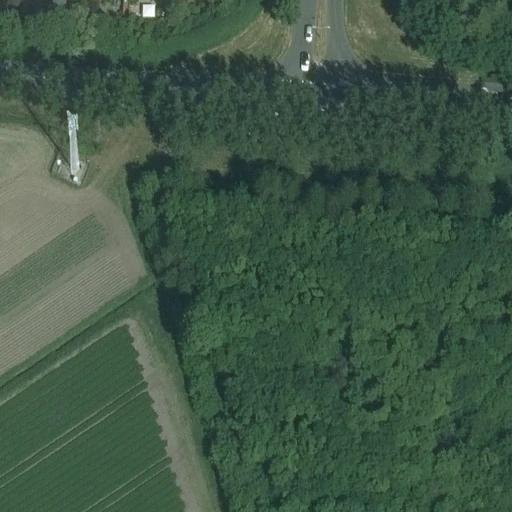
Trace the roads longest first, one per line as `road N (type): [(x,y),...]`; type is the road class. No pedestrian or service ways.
road 1 (tertiary): [(0,74),(315,102)]
road 2 (tertiary): [(315,102),(511,110)]
